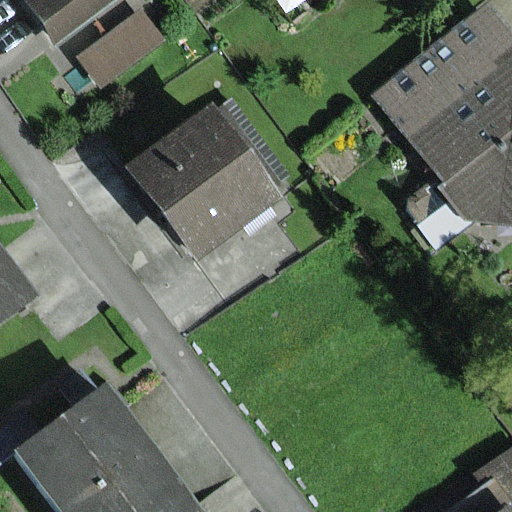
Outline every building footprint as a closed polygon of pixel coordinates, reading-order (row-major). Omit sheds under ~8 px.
[(21,0),(62,57),(132,8),(126,0),(21,0)] [(374,103),(488,239),(511,218),(511,63),(475,19),(374,103)] [(123,169),(195,258),(283,187),(211,99),(123,169)] [(0,312),(16,301),(0,277),(0,312)] [(50,511),(186,511),(98,386),(6,450),(50,511)]
